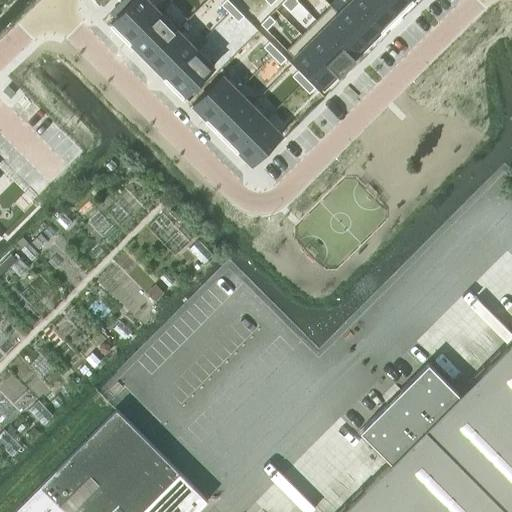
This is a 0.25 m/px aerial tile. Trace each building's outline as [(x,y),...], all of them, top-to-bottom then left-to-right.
[(150,0),(132,0),(110,22),(129,41),(160,10),(150,0)] [(229,0),(224,0),(221,3),(230,12),(235,6),(229,0)] [(354,0),(348,0),(337,11),(368,42),(382,28),(354,0)] [(383,0),(354,0),(382,28),(397,14),(383,0)] [(383,0),(397,14),(410,0),(383,0)] [(235,6),(230,12),(238,20),(244,15),(235,6)] [(160,10),(129,41),(147,59),(178,28),(160,10)] [(337,11),(322,26),(353,57),(368,42),(337,11)] [(269,14),(260,23),(266,28),(274,20),(269,14)] [(322,26),(308,40),(339,71),(353,57),(322,26)] [(178,28),(147,59),(164,76),(195,46),(178,28)] [(269,40),(263,46),(272,54),(278,49),(269,40)] [(308,40),(293,55),(324,86),(339,71),(308,40)] [(195,46),(164,76),(183,95),(214,64),(195,46)] [(278,49),(272,54),(280,63),(286,57),(278,49)] [(298,69),(292,75),(301,83),(306,78),(298,69)] [(223,73),(191,104),(207,119),(238,88),(223,73)] [(306,78),(301,83),(309,92),(315,86),(306,78)] [(238,88),(207,119),(221,134),(252,103),(238,88)] [(252,103),(221,134),(235,148),(267,117),(252,103)] [(267,117),(235,148),(251,163),(282,133),(267,117)] [(511,511),(511,338),(460,390),(430,359),(358,430),(388,461),(337,511),(511,511)] [(195,511),(208,499),(206,498),(116,408),(11,511),(195,511)]
